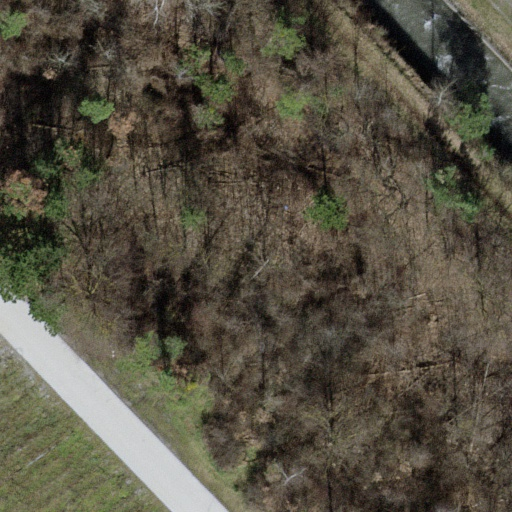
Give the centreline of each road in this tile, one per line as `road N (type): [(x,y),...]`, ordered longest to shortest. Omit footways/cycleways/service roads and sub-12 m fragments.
road 1 (track): [(278,0),(511,250)]
road 2 (track): [(0,314),(185,511)]
